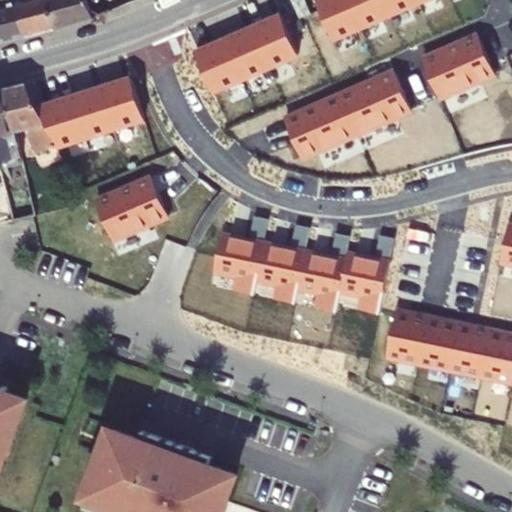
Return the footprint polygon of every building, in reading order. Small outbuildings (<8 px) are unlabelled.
[(0,0),(0,41),(26,35),(16,0),(0,0)] [(16,0),(26,35),(56,27),(49,0),(16,0)] [(49,0),(56,27),(94,17),(87,0),(49,0)] [(319,10),(314,0),(301,0),(308,15),(319,10)] [(421,0),(317,0),(335,38),(421,0)] [(283,14),(197,52),(214,90),(300,53),(283,14)] [(422,55),(441,97),(494,75),(476,32),(422,55)] [(396,69),(286,115),(303,157),(413,111),(396,69)] [(145,112),(131,71),(37,103),(55,142),(145,112)] [(4,89),(15,129),(32,125),(30,130),(42,149),(55,142),(37,103),(30,89),(27,82),(4,89)] [(4,89),(0,90),(0,159),(0,160),(22,155),(15,129),(4,89)] [(0,159),(0,223),(16,219),(7,189),(0,160),(0,159)] [(168,219),(150,175),(97,197),(116,240),(168,219)] [(223,234),(215,270),(236,274),(233,289),(255,293),(258,279),(277,283),(274,298),(296,302),(299,287),(320,291),(316,306),(338,311),(342,289),(362,293),(358,308),(380,313),(391,262),(348,253),(346,260),(223,234)] [(511,332),(397,309),(387,357),(511,381),(511,332)] [(0,460),(6,463),(30,399),(9,391),(11,387),(0,382),(0,460)] [(114,428),(87,500),(117,511),(119,506),(135,511),(225,511),(240,474),(212,464),(195,458),(198,449),(145,430),(142,438),(114,428)] [(215,456),(198,449),(195,458),(212,464),(215,456)]
